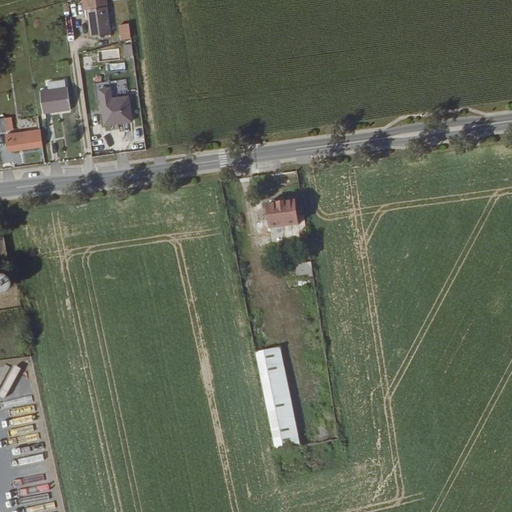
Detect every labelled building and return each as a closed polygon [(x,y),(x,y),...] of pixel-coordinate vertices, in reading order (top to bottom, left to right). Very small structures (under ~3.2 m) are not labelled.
[(81,0),(82,9),(105,6),(104,0),(81,0)] [(125,3),(113,4),(114,13),(126,11),(125,3)] [(87,12),(90,31),(91,40),(109,38),(108,26),(106,10),(87,12)] [(118,24),(120,39),(131,37),(128,22),(118,24)] [(132,43),(123,44),(123,55),(132,54),(132,43)] [(69,108),(67,86),(41,90),(43,111),(69,108)] [(110,86),(99,88),(103,122),(132,119),(128,94),(111,96),(110,86)] [(42,146),(40,130),(6,134),(8,150),(42,146)] [(309,239),(306,216),(299,217),(296,203),(285,205),(279,206),(277,204),(272,205),(268,209),(272,231),(301,226),(303,240),(309,239)] [(14,264),(9,237),(1,240),(5,266),(14,264)] [(298,279),(315,276),(313,265),(296,268),(298,279)] [(0,294),(2,295),(10,281),(0,275),(0,294)] [(280,456),(303,451),(284,352),(259,356),(280,456)]
